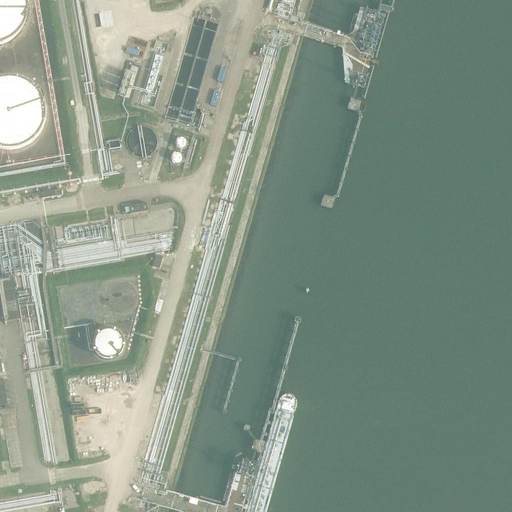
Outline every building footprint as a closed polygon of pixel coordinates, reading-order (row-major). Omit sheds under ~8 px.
[(0,0),(0,45),(13,40),(24,27),(29,7),(27,0),(0,0)] [(158,96),(169,55),(157,52),(147,93),(158,96)] [(0,146),(13,148),(29,142),(41,129),(46,109),(40,89),(28,78),(11,72),(0,73),(0,146)] [(147,159),(149,151),(143,150),(145,143),(152,145),(156,130),(137,125),(136,130),(140,131),(137,144),(135,143),(132,155),(147,159)] [(42,199),(56,197),(55,191),(41,193),(42,199)] [(125,219),(149,215),(148,208),(131,210),(131,208),(123,209),(125,219)] [(160,268),(163,257),(158,255),(155,267),(160,268)] [(12,278),(0,280),(0,296),(4,322),(18,320),(12,278)] [(109,311),(136,311),(136,283),(109,283),(109,311)] [(123,346),(123,343),(123,341),(122,339),(122,337),(121,335),(119,334),(118,332),(116,331),(114,330),(112,329),(110,329),(107,329),(105,329),(103,329),(101,330),(99,331),(98,332),(96,334),(95,336),(94,338),(93,340),(92,342),(92,344),(92,346),(93,348),(93,350),(94,352),(96,354),(97,356),(99,357),(101,358),(103,359),(105,359),(107,360),(109,360),(111,359),(113,359),(115,358),(117,357),(119,355),(120,354),(121,352),(122,350),(123,348),(123,346)] [(119,499),(115,511),(130,511),(131,511),(126,509),(128,501),(119,499)]
